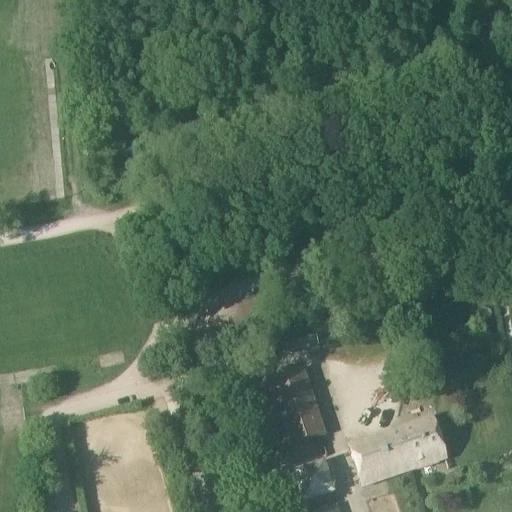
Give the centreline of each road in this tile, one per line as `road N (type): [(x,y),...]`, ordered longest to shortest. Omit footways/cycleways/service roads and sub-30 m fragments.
road 1 (unknown): [(97,221),(143,162),(361,93),(505,217)]
road 2 (track): [(0,237),(97,221),(464,113)]
road 3 (track): [(420,302),(486,42),(482,0)]
road 4 (track): [(495,30),(511,269)]
